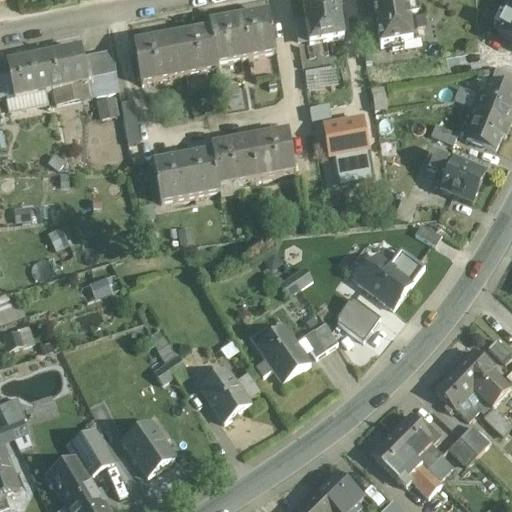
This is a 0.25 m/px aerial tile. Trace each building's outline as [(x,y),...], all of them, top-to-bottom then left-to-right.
[(369,0),(360,0),(356,1),(360,24),(373,22),(369,0)] [(372,0),(380,49),(391,47),(392,51),(403,49),(402,45),(407,44),(408,46),(410,48),(412,49),(414,49),(416,48),(418,47),(419,45),(419,42),(415,14),(419,13),(416,0),(372,0)] [(337,3),(304,9),(310,44),(343,39),(337,3)] [(269,15),(209,25),(210,30),(211,30),(217,64),(276,54),(269,15)] [(210,30),(134,44),(141,83),(218,70),(217,64),(211,30),(210,30)] [(82,49),(45,56),(52,90),(53,89),(56,104),(91,97),(88,82),(82,49)] [(112,51),(88,56),(92,77),(116,72),(112,51)] [(45,56),(19,61),(18,59),(8,61),(12,80),(8,80),(11,93),(14,93),(15,97),(52,90),(45,56)] [(305,69),(307,87),(338,84),(336,66),(305,69)] [(511,110),(511,93),(489,84),(483,98),(479,96),(473,111),(477,113),(510,126),(511,121),(511,111),(511,110)] [(384,95),(372,96),(375,113),(386,112),(384,95)] [(113,99),(99,102),(102,117),(116,114),(113,99)] [(133,101),(121,103),(128,143),(139,141),(133,101)] [(510,126),(477,113),(466,140),(496,151),(501,137),(505,139),(510,126)] [(457,136),(435,126),(431,138),(453,147),(457,136)] [(289,133),(211,146),(212,152),(213,152),(218,186),(219,186),(295,172),(289,133)] [(212,152),(153,162),(160,202),(220,192),(219,186),(218,186),(213,152),(212,152)] [(487,178),(434,156),(427,173),(448,181),(442,195),(474,208),(487,178)] [(389,196),(402,193),(398,176),(386,178),(389,196)] [(414,227),(420,206),(405,201),(399,222),(414,227)] [(444,242),(424,230),(418,240),(438,253),(444,242)] [(299,257),(284,245),(277,253),(293,266),(299,257)] [(418,290),(383,263),(364,289),(399,316),(418,290)] [(310,271),(297,279),(305,291),(317,283),(310,271)] [(95,299),(111,293),(106,278),(90,283),(95,299)] [(297,279),(285,287),(293,299),(305,291),(297,279)] [(317,283),(305,291),(311,301),(329,290),(322,280),(317,283)] [(315,369),(289,333),(279,340),(271,330),(255,341),(263,352),(272,365),(261,372),(268,382),(278,375),(288,388),(315,369)] [(176,346),(168,333),(156,341),(172,369),(183,361),(176,346)] [(331,333),(321,339),(319,336),(307,344),(321,364),(343,349),(331,333)] [(18,334),(4,339),(9,353),(23,348),(18,334)] [(511,366),(511,356),(500,345),(492,353),(509,370),(511,366)] [(484,363),(475,355),(456,375),(495,412),(511,394),(511,390),(494,373),(498,369),(488,360),(484,363)] [(183,361),(172,369),(180,381),(185,387),(197,379),(184,360),(183,361)] [(172,369),(160,377),(168,389),(180,381),(172,369)] [(243,389),(233,374),(207,392),(232,429),(258,411),(254,405),(265,398),(254,381),(243,389)] [(456,375),(437,394),(451,407),(447,411),(452,416),(456,412),(458,414),(468,404),(474,410),(476,407),(488,419),(495,412),(456,375)] [(17,399),(0,404),(0,410),(6,427),(24,421),(17,399)] [(511,439),(511,429),(498,416),(490,424),(509,443),(511,439)] [(427,437),(410,420),(391,439),(431,479),(439,487),(452,474),(441,463),(442,461),(432,451),(441,442),(432,433),(427,437)] [(27,425),(13,430),(18,443),(32,438),(27,425)] [(155,427),(128,446),(153,482),(180,464),(155,427)] [(13,430),(0,435),(5,449),(18,443),(13,430)] [(467,444),(486,462),(497,451),(479,433),(467,444)] [(121,469),(103,436),(76,452),(83,463),(95,484),(121,469)] [(431,479),(391,439),(371,458),(406,493),(412,487),(417,492),(431,479)] [(486,462),(467,444),(456,455),(474,473),(486,462)] [(3,450),(0,451),(0,498),(19,491),(14,477),(19,474),(15,464),(9,466),(3,450)] [(83,463),(51,480),(69,511),(110,511),(95,484),(83,463)] [(356,511),(362,506),(336,479),(317,497),(330,511),(356,511)] [(431,479),(417,492),(429,504),(442,490),(439,487),(431,479)] [(330,511),(317,497),(301,511),(330,511)]
